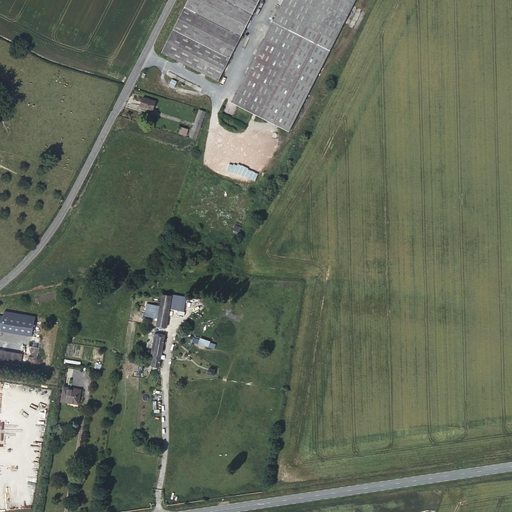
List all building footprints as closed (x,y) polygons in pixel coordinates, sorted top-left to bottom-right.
[(240,34),(245,24),(198,0),(187,0),(184,6),(194,11),(240,34)] [(256,0),(227,0),(227,1),(225,0),(198,0),(245,24),(256,0)] [(281,0),(230,101),(268,120),(287,130),(353,0),(281,0)] [(217,79),(240,34),(194,11),(184,6),(161,51),(217,79)] [(142,97),(139,106),(152,110),(155,102),(142,97)] [(204,117),(207,118),(209,112),(199,109),(190,135),(197,137),(201,126),(204,117)] [(180,127),(179,135),(187,136),(188,129),(180,127)] [(186,296),(162,293),(159,305),(147,302),(144,316),(157,319),(156,325),(167,328),(171,308),(183,311),(186,296)] [(2,326),(31,333),(35,313),(6,306),(5,311),(2,324),(2,326)] [(149,365),(159,368),(165,335),(155,333),(149,365)] [(201,339),(200,340),(192,337),(191,342),(214,351),(216,345),(201,339)] [(0,356),(17,361),(20,351),(0,345),(0,356)] [(29,357),(38,357),(39,348),(30,347),(29,357)] [(81,387),(62,384),(58,401),(78,405),(81,387)] [(160,441),(140,436),(138,444),(158,449),(160,441)]
